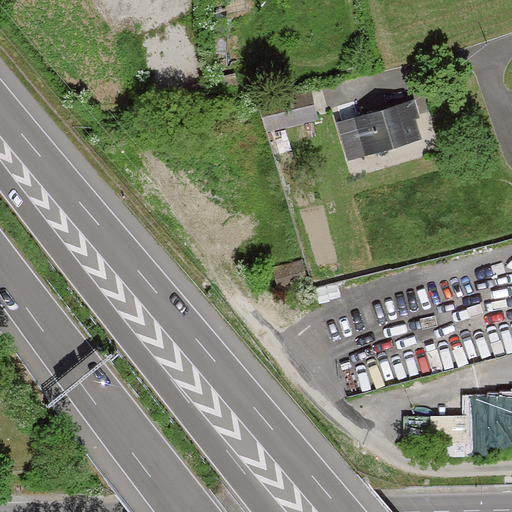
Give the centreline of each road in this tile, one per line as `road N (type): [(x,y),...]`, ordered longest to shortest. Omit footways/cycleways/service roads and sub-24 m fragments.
road 1 (motorway): [(343,511),(0,115)]
road 2 (motorway): [(268,511),(0,160)]
road 3 (unclassified): [(511,469),(433,469),(384,451),(313,395),(233,293)]
road 4 (motorway): [(0,262),(187,511)]
